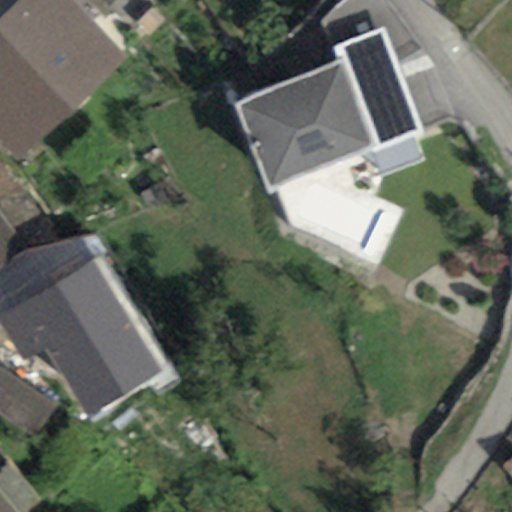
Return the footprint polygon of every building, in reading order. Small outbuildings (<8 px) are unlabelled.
[(58,0),(11,0),(0,10),(0,135),(12,148),(111,58),(58,0)] [(230,103),(261,181),(361,140),(330,63),(230,103)] [(0,182),(0,311),(96,258),(84,237),(35,244),(0,182)] [(37,301),(2,318),(17,350),(53,332),(37,301)] [(55,403),(1,365),(0,365),(0,412),(32,436),(55,403)] [(9,511),(0,499),(0,511),(9,511)]
